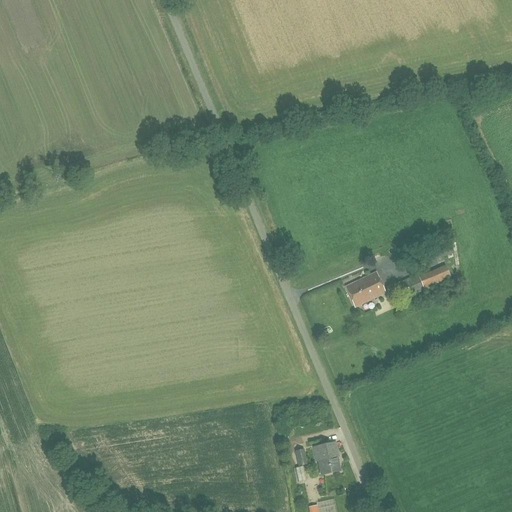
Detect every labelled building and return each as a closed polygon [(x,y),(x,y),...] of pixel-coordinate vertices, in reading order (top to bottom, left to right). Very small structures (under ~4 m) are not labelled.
[(427,263),(454,253),(450,244),(423,254),(427,263)] [(451,280),(446,265),(419,277),(418,275),(395,285),(401,301),(425,291),(451,280)] [(355,308),(386,293),(376,272),(345,287),(355,308)] [(340,471),(338,457),(339,457),(336,442),(313,447),(317,462),(318,462),(321,475),(340,471)] [(299,466),(307,464),(304,449),(295,451),(299,466)] [(299,482),(306,480),(302,467),(296,469),(299,482)]
